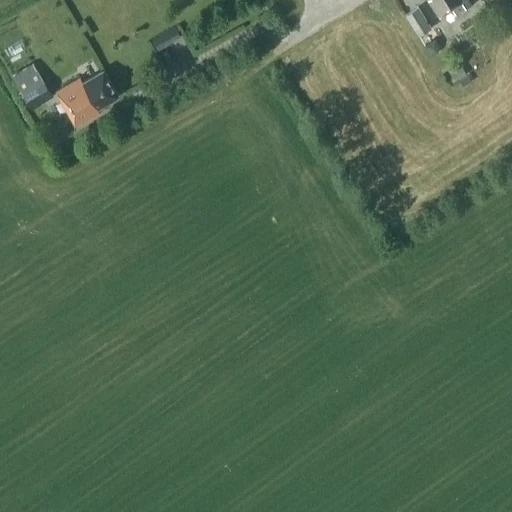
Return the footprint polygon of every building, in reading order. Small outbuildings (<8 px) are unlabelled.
[(471,4),(468,0),(428,0),(439,17),(452,9),(455,14),(471,4)] [(406,14),(419,34),(431,27),(418,6),(406,14)] [(180,25),(156,36),(160,45),(185,33),(180,25)] [(437,51),(439,45),(435,38),(424,45),(431,56),(437,51)] [(14,79),(18,86),(32,108),(53,94),(36,66),(14,79)] [(56,90),(76,124),(100,111),(97,107),(118,95),(103,69),(83,81),(80,76),(56,90)]
